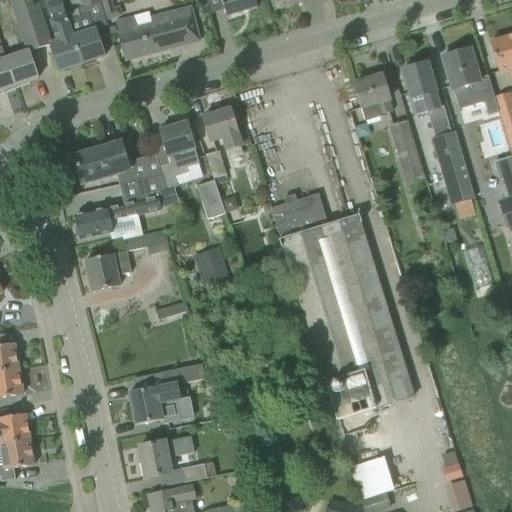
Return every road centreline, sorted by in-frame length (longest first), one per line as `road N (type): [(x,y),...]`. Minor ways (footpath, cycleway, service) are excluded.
road 1 (unknown): [(313,34),(423,394),(425,511)]
road 2 (unclassified): [(0,161),(40,124),(101,97),(428,0)]
road 3 (tertiary): [(108,506),(51,279),(0,187)]
